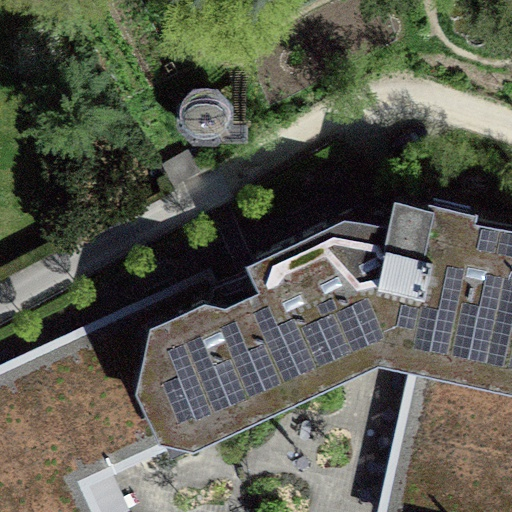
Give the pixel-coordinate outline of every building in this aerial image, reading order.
[(214,87),(194,88),(179,102),(179,123),(194,138),(215,138),(229,123),(229,102),(214,87)] [(173,183),(198,169),(187,149),(162,162),(173,183)] [(261,270),(216,290),(148,322),(133,358),(168,437),(171,443),(376,349),(417,358),(511,378),(511,225),(467,215),(469,206),(394,190),(387,222),(344,213),(254,255),(261,270)] [(94,511),(79,478),(168,437),(133,358),(148,322),(216,290),(208,273),(0,368),(0,511),(94,511)] [(511,511),(511,378),(417,358),(383,511),(511,511)]
